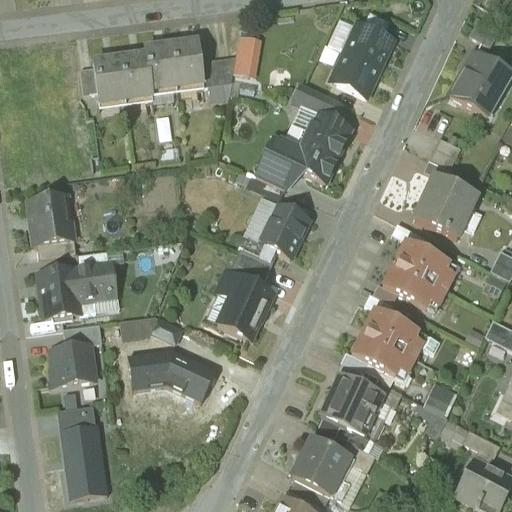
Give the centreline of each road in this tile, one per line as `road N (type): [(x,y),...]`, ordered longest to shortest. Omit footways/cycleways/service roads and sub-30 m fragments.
road 1 (residential): [(454,0),(214,511)]
road 2 (residential): [(35,511),(0,273)]
road 3 (residential): [(231,0),(0,33)]
